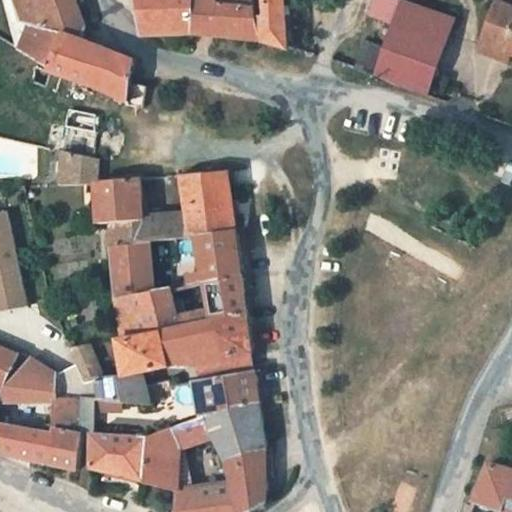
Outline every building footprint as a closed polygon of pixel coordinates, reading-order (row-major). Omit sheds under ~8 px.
[(76,0),(18,0),(24,21),(31,25),(67,36),(81,41),(86,28),(76,0)] [(143,37),(194,36),(193,0),(139,0),(141,8),(143,37)] [(211,0),(193,0),(194,36),(215,37),(213,5),(211,0)] [(211,0),(213,5),(215,37),(226,38),(261,42),(258,29),(250,0),(211,0)] [(257,12),(258,29),(261,42),(289,48),(286,0),(260,0),(261,11),(257,12)] [(511,7),(497,1),(478,51),(506,62),(507,59),(509,53),(511,53),(511,7)] [(376,79),(423,96),(449,27),(427,19),(400,9),(384,52),(376,79)] [(23,51),(51,69),(67,36),(31,25),(23,51)] [(67,36),(51,69),(50,72),(85,84),(100,90),(127,102),(127,106),(146,108),(148,86),(132,84),(135,61),(81,41),(67,36)] [(384,52),(360,44),(354,71),(368,76),(376,79),(384,52)] [(97,157),(68,151),(65,183),(98,181),(99,181),(99,157),(97,157)] [(202,175),(181,176),(187,212),(192,238),(198,237),(237,235),(234,215),(229,174),(202,175)] [(140,178),(99,181),(98,181),(101,223),(113,223),(111,239),(111,245),(147,241),(192,238),(187,212),(144,218),(140,178)] [(0,309),(30,303),(9,210),(0,212),(0,309)] [(237,235),(198,237),(205,272),(207,284),(243,278),(239,254),(237,235)] [(154,292),(147,241),(111,245),(117,296),(154,292)] [(205,272),(187,276),(190,288),(207,284),(205,272)] [(191,368),(198,367),(254,357),(249,320),(243,282),(243,278),(207,284),(212,325),(215,339),(182,345),(180,331),(172,290),(163,292),(171,367),(177,367),(191,368)] [(107,378),(99,379),(100,398),(152,407),(147,383),(145,372),(171,367),(163,292),(154,292),(117,296),(124,338),(120,339),(125,374),(107,378)] [(212,325),(180,331),(182,345),(215,339),(212,325)] [(0,386),(10,390),(38,358),(28,356),(0,342),(0,386)] [(84,382),(99,379),(107,378),(90,344),(71,348),(84,382)] [(255,364),(254,357),(198,367),(200,380),(211,379),(256,373),(255,364)] [(58,433),(4,420),(4,449),(37,457),(80,469),(84,435),(77,434),(76,397),(60,397),(59,374),(56,372),(38,358),(10,390),(8,398),(59,402),(58,433)] [(206,417),(247,405),(261,406),(258,388),(256,373),(211,379),(200,380),(194,381),(201,419),(206,417)] [(0,447),(4,449),(4,420),(8,398),(10,390),(0,386),(0,447)] [(76,397),(77,434),(84,435),(94,434),(96,434),(95,398),(76,397)] [(214,437),(225,459),(266,450),(266,447),(264,429),(261,406),(247,405),(206,417),(214,437)] [(240,511),(228,472),(209,475),(210,485),(193,487),(181,447),(214,437),(206,417),(201,419),(164,430),(149,435),(147,480),(176,488),(177,511),(240,511)] [(94,467),(147,480),(149,435),(96,434),(94,434),(94,467)] [(225,459),(228,472),(240,511),(250,511),(265,503),(267,494),(267,466),(266,450),(225,459)] [(500,511),(511,511),(511,471),(487,466),(476,495),(473,503),(500,511)]
